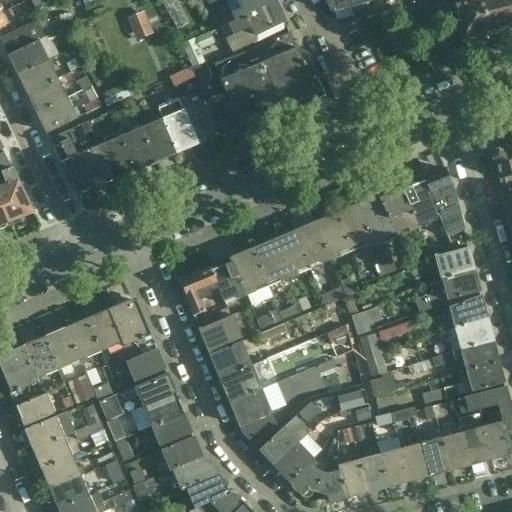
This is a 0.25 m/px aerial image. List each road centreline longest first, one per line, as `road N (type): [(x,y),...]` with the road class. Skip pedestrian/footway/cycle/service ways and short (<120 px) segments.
road 1 (residential): [(135,231),(226,446),(282,511)]
road 2 (tertiary): [(135,231),(365,136)]
road 3 (residential): [(511,326),(453,103)]
road 4 (residential): [(79,255),(0,84)]
road 5 (residential): [(365,136),(299,0)]
